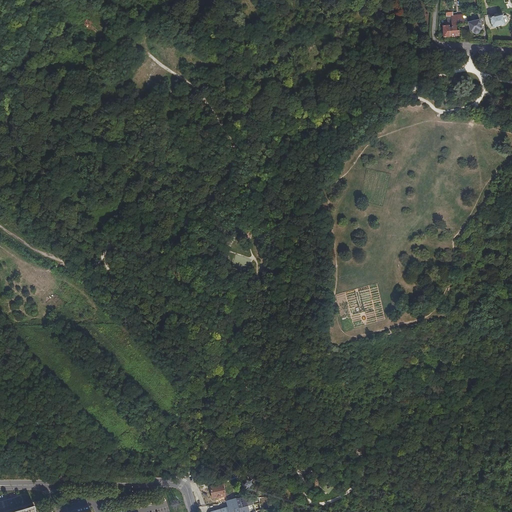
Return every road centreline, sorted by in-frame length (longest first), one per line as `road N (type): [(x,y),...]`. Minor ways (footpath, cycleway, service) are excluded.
road 1 (track): [(233,203),(288,146),(469,69)]
road 2 (track): [(179,222),(209,199),(234,158),(201,95),(154,59)]
road 3 (track): [(360,448),(319,445),(289,430),(249,390),(237,350)]
road 4 (track): [(237,350),(210,322),(138,293),(105,256)]
road 5 (track): [(511,397),(360,448)]
road 6 (unclassified): [(180,485),(48,484)]
road 7 (residential): [(511,52),(441,46),(433,37),(435,0)]
